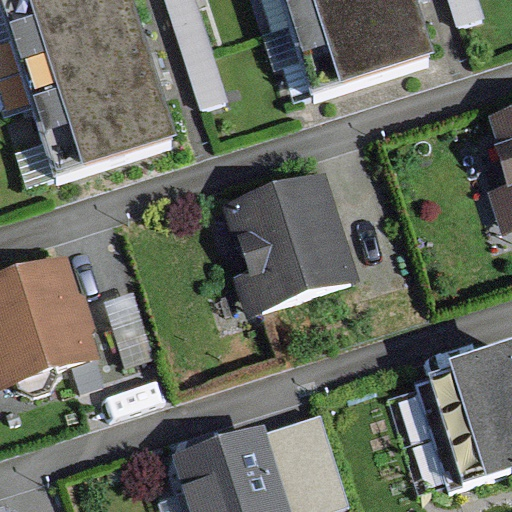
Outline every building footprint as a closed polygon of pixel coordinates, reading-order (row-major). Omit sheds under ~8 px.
[(164,160),(112,0),(11,0),(72,189),(164,160)] [(193,0),(166,0),(205,113),(229,105),(193,0)] [(419,79),(393,0),(293,0),(329,108),(419,79)] [(511,130),(476,142),(507,237),(511,235),(511,130)] [(342,297),(311,193),(221,219),(253,324),(342,297)] [(54,279),(0,295),(0,396),(82,371),(54,279)] [(511,391),(505,369),(433,390),(468,508),(511,495),(511,391)] [(265,511),(245,442),(169,464),(182,511),(265,511)]
